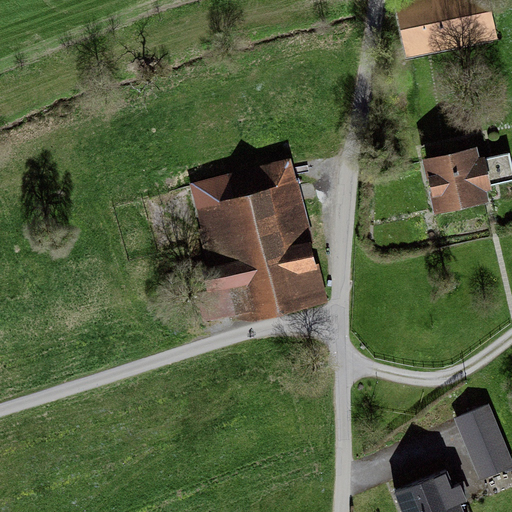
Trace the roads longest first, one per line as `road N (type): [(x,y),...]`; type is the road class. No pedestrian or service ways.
road 1 (track): [(372,0),(341,307)]
road 2 (track): [(341,511),(341,307)]
road 3 (track): [(343,360),(447,378),(511,335)]
